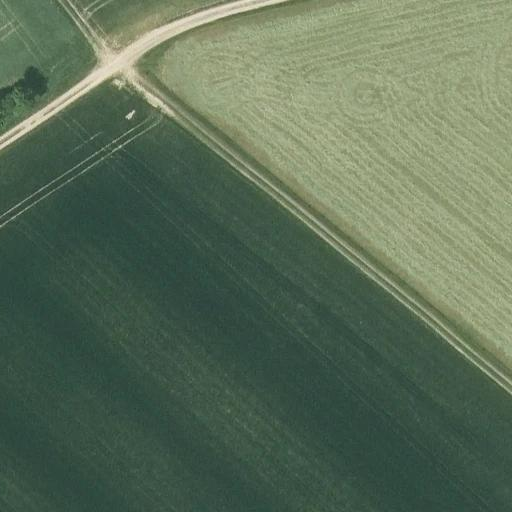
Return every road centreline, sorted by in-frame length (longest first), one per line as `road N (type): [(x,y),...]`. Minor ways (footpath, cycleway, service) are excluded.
road 1 (track): [(511,390),(112,62),(61,0)]
road 2 (track): [(0,139),(129,52),(199,15),(259,0)]
